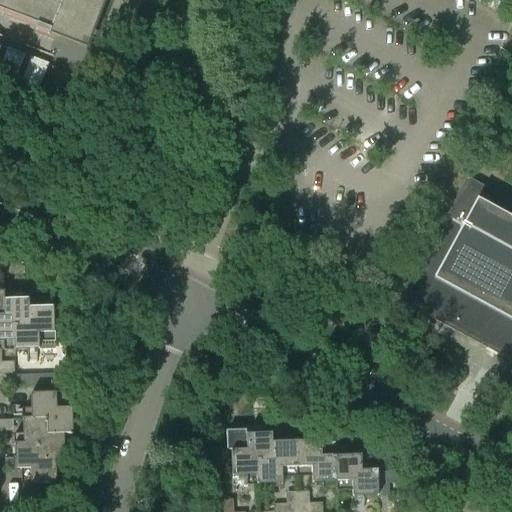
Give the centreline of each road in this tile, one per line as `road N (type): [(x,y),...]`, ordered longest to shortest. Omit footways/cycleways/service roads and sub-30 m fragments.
road 1 (residential): [(188,294),(511,471)]
road 2 (residential): [(114,511),(188,294)]
road 3 (residential): [(0,211),(188,294)]
road 4 (residential): [(188,294),(239,167),(225,133)]
